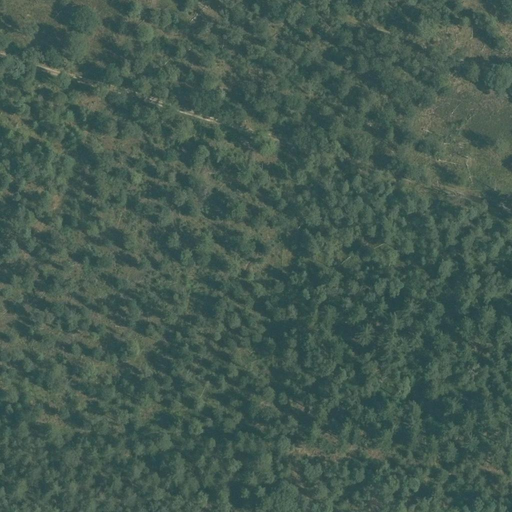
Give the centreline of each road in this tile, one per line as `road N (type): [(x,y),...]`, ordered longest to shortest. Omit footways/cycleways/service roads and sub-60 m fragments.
road 1 (track): [(0,418),(102,433),(270,436),(283,428),(292,144)]
road 2 (track): [(0,56),(511,212)]
